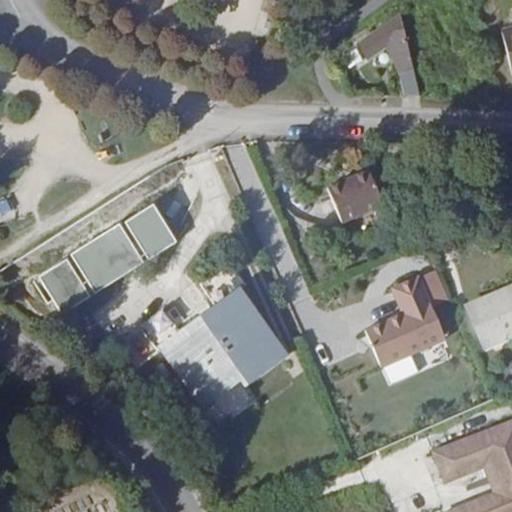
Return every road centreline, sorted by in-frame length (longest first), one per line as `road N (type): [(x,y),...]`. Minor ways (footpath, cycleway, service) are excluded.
road 1 (residential): [(511,123),(207,113),(113,78),(7,0)]
road 2 (unknown): [(251,118),(345,395)]
road 3 (secondary): [(0,346),(120,431),(162,470),(188,511)]
road 4 (unknown): [(207,113),(154,165),(70,213)]
